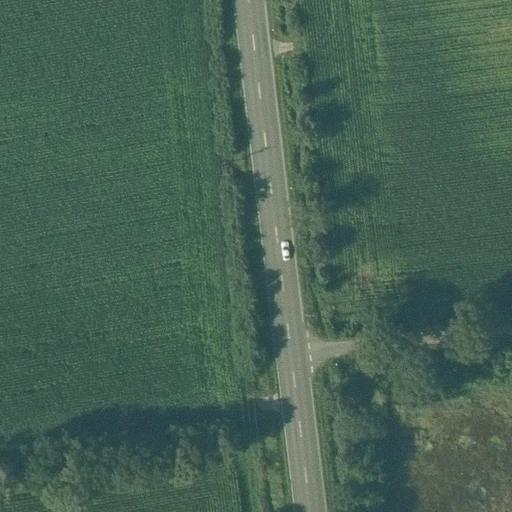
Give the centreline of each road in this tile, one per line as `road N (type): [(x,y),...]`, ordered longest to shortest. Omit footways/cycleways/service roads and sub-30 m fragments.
road 1 (secondary): [(289,353),(247,0)]
road 2 (unclassified): [(289,353),(511,326)]
road 3 (secondary): [(308,511),(289,353)]
